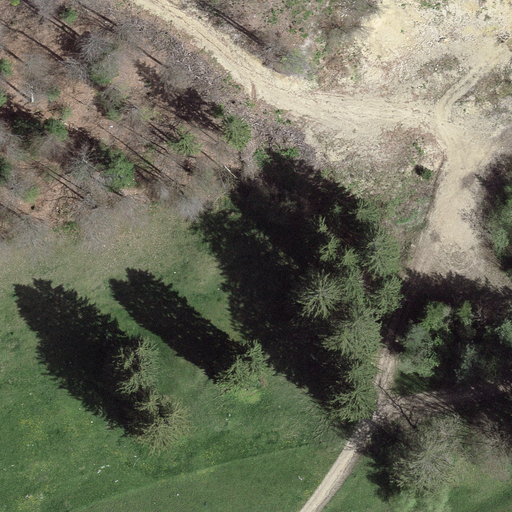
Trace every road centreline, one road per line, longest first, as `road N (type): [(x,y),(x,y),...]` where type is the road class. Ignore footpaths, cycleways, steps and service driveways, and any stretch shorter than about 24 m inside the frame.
road 1 (track): [(365,428),(456,156)]
road 2 (track): [(307,511),(365,428),(511,378)]
